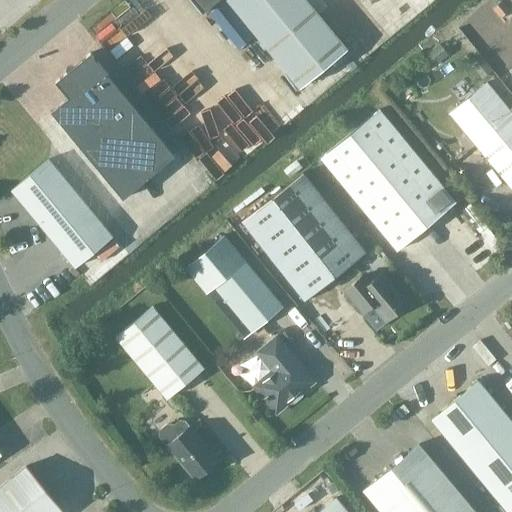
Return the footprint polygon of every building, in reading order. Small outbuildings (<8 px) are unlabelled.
[(191,0),(202,12),(216,0),(191,0)] [(226,0),(300,89),(346,51),(304,0),(226,0)] [(502,1),(493,9),(499,17),(508,9),(502,1)] [(118,37),(100,50),(112,67),(151,39),(145,30),(124,45),(118,37)] [(447,53),(439,43),(423,56),(431,65),(447,53)] [(122,201),(175,157),(90,54),(54,83),(67,99),(50,113),(122,201)] [(481,78),(491,69),(480,56),(470,65),(481,78)] [(128,79),(150,75),(148,67),(127,72),(128,79)] [(449,112),(511,188),(511,112),(486,81),(449,112)] [(242,114),(255,132),(279,116),(266,98),(242,114)] [(359,203),(417,155),(379,109),(321,157),(359,203)] [(397,250),(456,201),(417,155),(359,203),(397,250)] [(113,236),(49,158),(10,190),(74,268),(113,236)] [(288,175),(301,165),(294,158),(282,168),(288,175)] [(366,252),(302,172),(241,220),(305,300),(366,252)] [(244,259),(224,235),(184,268),(243,339),(283,305),(244,259)] [(369,283),(362,275),(344,289),(360,308),(370,300),(386,320),(395,312),(397,314),(400,315),(406,310),(406,307),(405,305),(407,303),(382,272),(369,283)] [(204,367),(153,305),(116,336),(167,397),(204,367)] [(255,385),(276,411),(289,401),(293,401),(300,394),(301,391),(314,381),(277,336),(258,352),(273,370),(255,385)] [(478,379),(455,398),(481,429),(504,410),(478,379)] [(481,429),(455,398),(432,417),(457,449),(481,429)] [(476,472),(511,442),(511,420),(504,410),(481,429),(457,449),(476,472)] [(218,459),(186,421),(181,420),(174,425),(173,424),(167,423),(160,430),(159,435),(167,445),(195,479),(218,459)] [(495,495),(511,481),(511,442),(476,472),(495,495)] [(476,511),(419,443),(363,489),(382,511),(476,511)] [(297,475),(322,457),(316,448),(291,467),(297,475)] [(0,486),(0,511),(62,511),(64,511),(26,465),(0,486)] [(333,473),(345,488),(354,481),(342,466),(333,473)] [(511,511),(511,481),(495,495),(509,511),(511,511)] [(317,511),(349,511),(336,496),(317,511)]
